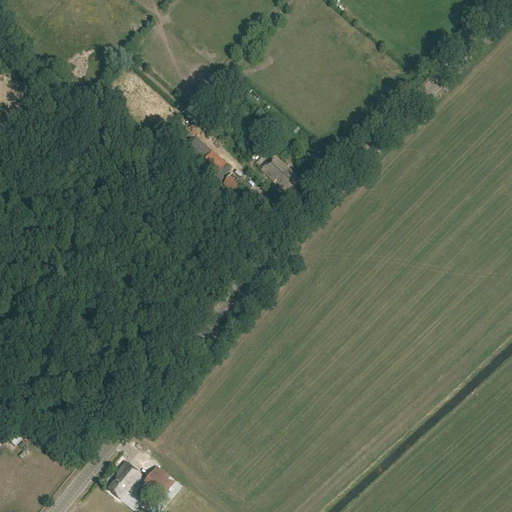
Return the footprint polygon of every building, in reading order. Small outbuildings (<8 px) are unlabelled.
[(226,166),(197,140),(183,156),(213,182),(226,166)] [(291,173),(275,158),(262,172),(276,186),(278,184),(281,187),(280,189),(288,197),(301,183),(293,175),(292,176),(290,174),(291,173)] [(251,191),(232,175),(223,186),(241,202),(251,191)] [(141,479),(126,466),(117,476),(117,482),(108,493),(119,503),(129,491),(131,492),(141,479)] [(175,484),(157,468),(141,487),(160,502),(175,484)]
